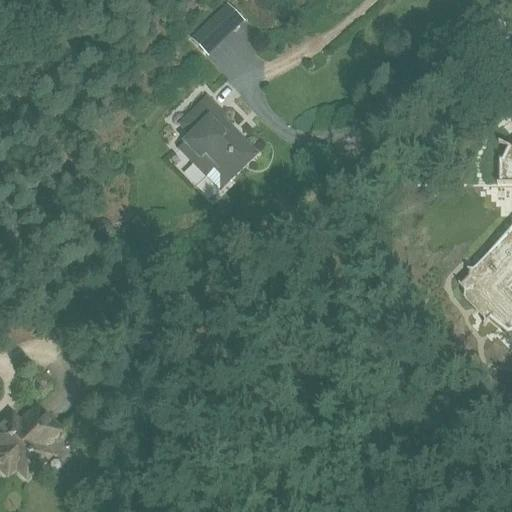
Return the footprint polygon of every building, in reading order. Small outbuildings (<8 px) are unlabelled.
[(225,8),(206,27),(222,43),(241,24),(225,8)] [(224,76),(263,42),(248,24),(208,57),(224,76)] [(225,118),(208,100),(182,125),(193,137),(179,151),(221,193),(258,156),(222,121),(225,118)] [(460,284),(459,286),(487,309),(488,310),(488,311),(489,312),(489,313),(489,314),(489,315),(489,316),(489,317),(489,318),(489,319),(488,320),(487,321),(487,322),(484,325),(485,326),(489,321),(508,336),(511,334),(511,294),(509,292),(511,288),(511,148),(511,149),(500,143),(499,144),(509,149),(502,159),(499,159),(499,162),(500,162),(500,184),(497,184),(497,185),(507,185),(508,185),(511,185),(511,234),(487,259),(486,259),(485,260),(475,270),(474,270),(474,271),(473,271),(472,271),(471,271),(470,271),(468,270),(468,271),(470,272),(469,280),(462,286),(460,284)] [(446,223),(404,244),(418,274),(461,253),(446,223)] [(16,443),(8,434),(0,441),(0,458),(1,460),(0,461),(0,476),(10,488),(19,480),(29,491),(53,469),(45,460),(61,446),(40,422),(16,443)]
